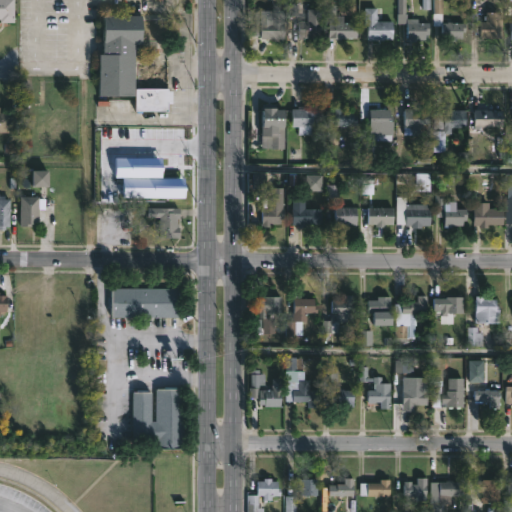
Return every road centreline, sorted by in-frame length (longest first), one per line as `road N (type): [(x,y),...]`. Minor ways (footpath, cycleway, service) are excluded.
road 1 (residential): [(511,261),(0,259)]
road 2 (secondary): [(208,88),(206,511)]
road 3 (secondary): [(233,511),(234,89)]
road 4 (residential): [(511,448),(206,452)]
road 5 (residential): [(511,83),(234,89)]
